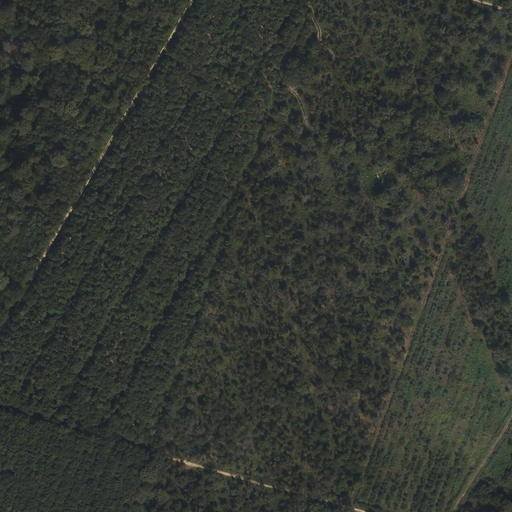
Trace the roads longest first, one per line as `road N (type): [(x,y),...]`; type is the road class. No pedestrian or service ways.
road 1 (track): [(0,333),(194,0)]
road 2 (track): [(361,511),(0,412)]
